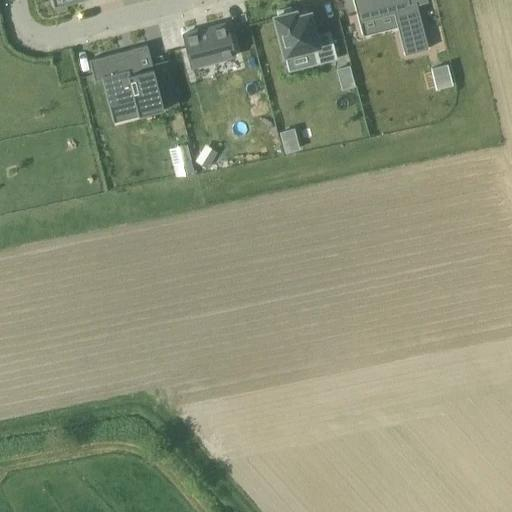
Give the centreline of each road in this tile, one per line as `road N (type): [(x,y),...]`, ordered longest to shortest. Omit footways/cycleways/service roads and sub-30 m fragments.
road 1 (track): [(197,511),(138,456),(0,472)]
road 2 (residential): [(193,0),(43,41),(24,30),(17,0)]
